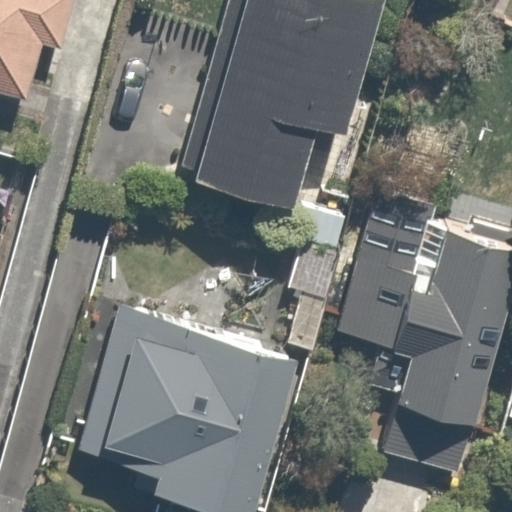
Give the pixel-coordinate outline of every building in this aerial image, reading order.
[(0,0),(0,90),(52,104),(78,0),(0,0)] [(317,159),(349,169),(395,16),(342,0),(252,0),(193,196),(296,227),(317,159)] [(466,477),(511,327),(511,248),(432,224),(441,196),(382,178),(334,336),(417,362),(390,454),(466,477)] [(314,358),(340,266),(297,254),(284,299),(295,302),(282,349),(314,358)] [(189,511),(255,511),(301,369),(103,306),(72,402),(120,417),(103,470),(164,489),(159,502),(189,511)]
